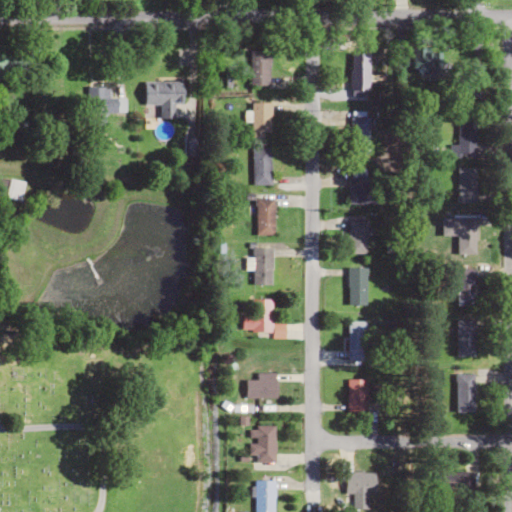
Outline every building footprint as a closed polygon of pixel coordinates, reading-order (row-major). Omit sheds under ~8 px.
[(443,74),(442,47),(413,48),(414,75),(443,74)] [(0,50),(0,68),(30,69),(30,51),(0,50)] [(247,85),(269,85),(269,51),(247,51),(247,85)] [(368,52),(349,52),(349,90),(368,90),(368,52)] [(122,111),(121,78),(90,79),(91,112),(122,111)] [(174,103),(183,103),(182,81),(144,81),(144,105),(159,105),(160,118),(174,117),(174,103)] [(250,133),(269,133),(269,102),(250,102),(250,133)] [(348,153),(368,153),(368,110),(348,110),(348,153)] [(474,117),(455,117),(455,153),(474,153),(474,117)] [(269,184),(269,146),(250,146),(250,184),(269,184)] [(474,167),(456,167),(456,202),(474,202),(474,167)] [(367,178),(348,178),(348,204),(380,204),(380,185),(367,185),(367,178)] [(19,200),(22,181),(9,179),(5,197),(19,200)] [(252,195),(252,233),(274,233),(274,195),(252,195)] [(366,253),(366,216),(347,216),(347,253),(366,253)] [(475,217),(455,217),(455,256),(475,256),(475,217)] [(271,247),(251,247),(251,284),(271,284),(271,247)] [(366,267),(347,267),(347,304),(366,304),(366,267)] [(455,305),(474,305),(474,267),(455,267),(455,305)] [(271,298),(250,298),(250,314),(241,314),(241,330),(271,330),(271,298)] [(455,318),(455,356),(474,356),(474,318),(455,318)] [(365,359),(365,321),(347,321),(347,359),(365,359)] [(275,372),(255,372),(255,379),(244,379),(244,397),(275,397),(275,372)] [(474,411),(474,373),(455,373),(455,411),(474,411)] [(366,412),(366,378),(346,378),(346,412),(366,412)] [(250,443),(250,461),(274,461),(274,425),(255,425),(255,443),(250,443)] [(472,470),(442,470),(442,492),(472,492),(472,470)] [(345,472),(345,492),(374,492),(374,472),(345,472)] [(253,480),(253,511),(273,511),(274,480),(253,480)]
